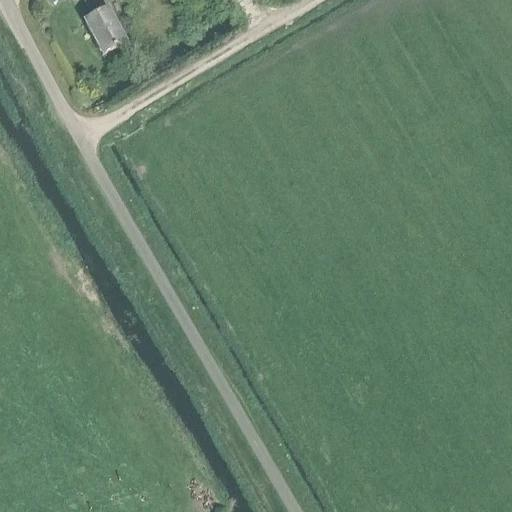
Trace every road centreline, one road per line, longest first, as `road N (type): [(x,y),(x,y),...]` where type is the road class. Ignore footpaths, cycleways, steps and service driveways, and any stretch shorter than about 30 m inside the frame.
road 1 (unclassified): [(296,511),(4,0)]
road 2 (unknown): [(77,137),(309,0)]
